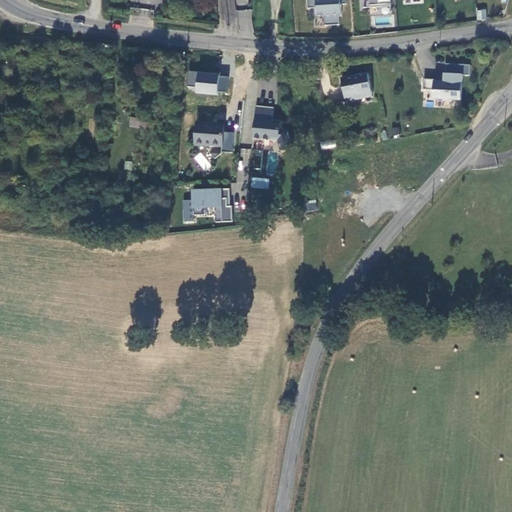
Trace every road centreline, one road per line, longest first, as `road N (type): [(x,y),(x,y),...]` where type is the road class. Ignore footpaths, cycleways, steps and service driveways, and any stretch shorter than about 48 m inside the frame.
road 1 (secondary): [(4,0),(92,26),(300,48),(511,26)]
road 2 (secondary): [(511,95),(334,308),(307,379),(281,511)]
